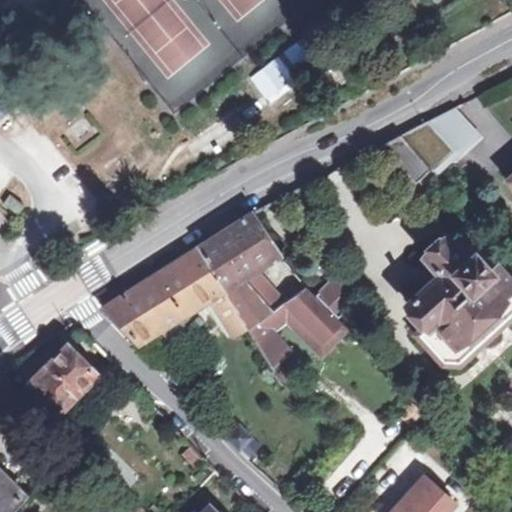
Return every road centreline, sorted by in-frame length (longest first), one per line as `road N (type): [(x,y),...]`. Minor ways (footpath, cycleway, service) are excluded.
road 1 (tertiary): [(57,298),(247,178),(345,136),(511,43)]
road 2 (residential): [(57,298),(88,318),(289,511)]
